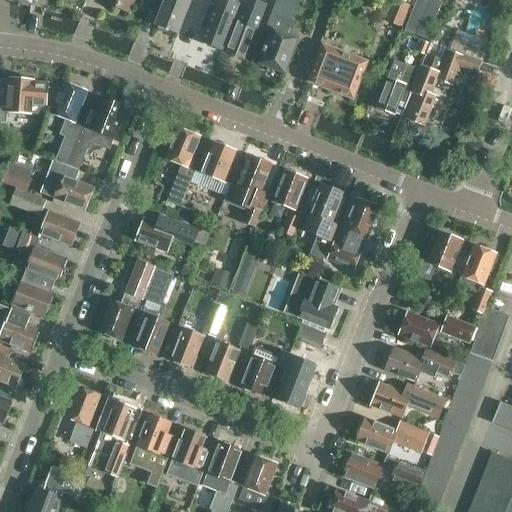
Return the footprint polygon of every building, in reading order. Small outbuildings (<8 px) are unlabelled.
[(129,13),(134,0),(104,0),(103,3),(129,13)] [(178,34),(191,0),(165,0),(155,25),(178,34)] [(202,43),(221,51),(239,6),(223,0),(211,0),(201,25),(208,27),(202,43)] [(289,37),(302,0),(277,0),(266,31),(272,33),(260,65),(285,74),(298,40),(289,37)] [(404,26),(413,5),(400,0),(396,0),(388,19),(404,26)] [(245,60),(257,30),(244,25),(247,17),(237,13),(233,22),(238,24),(226,53),(245,60)] [(354,100),(364,72),(339,62),(342,53),(323,45),(308,83),(354,100)] [(425,126),(436,97),(427,94),(433,79),(452,86),(459,67),(478,74),(482,63),(448,51),(439,73),(421,66),(413,88),(418,90),(406,119),(425,126)] [(395,115),(406,86),(400,83),(407,66),(395,61),(388,79),(377,108),(395,115)] [(10,82),(0,80),(0,112),(7,113),(31,115),(32,106),(46,107),(51,108),(58,89),(47,88),(48,84),(34,83),(34,82),(10,80),(10,82)] [(75,124),(87,93),(65,85),(52,115),(64,120),(75,124)] [(114,140),(126,109),(101,99),(97,110),(90,108),(83,127),(75,124),(64,120),(59,131),(66,133),(55,162),(79,172),(90,143),(110,150),(114,140)] [(189,165),(200,138),(178,129),(166,160),(162,172),(191,184),(196,171),(195,171),(196,168),(189,165)] [(202,186),(226,196),(231,185),(224,182),(236,152),(226,148),(225,146),(219,144),(216,145),(213,144),(202,173),(196,171),(191,184),(173,230),(176,231),(172,240),(184,245),(185,241),(205,248),(211,234),(187,225),(202,186)] [(259,197),(272,167),(261,162),(260,160),(255,158),(252,159),(249,158),(237,188),(259,197)] [(295,211),(307,181),(297,177),(296,174),(290,172),(288,173),(285,172),(273,202),(288,208),(295,211)] [(84,211),(93,188),(62,177),(54,199),(84,211)] [(79,224),(49,212),(43,210),(46,201),(37,197),(41,187),(20,179),(10,206),(40,217),(39,220),(45,222),(40,235),(71,246),(72,244),(74,242),(76,237),(75,234),(79,224)] [(331,225),(343,195),(321,186),(307,220),(304,228),(315,233),(314,235),(331,242),(337,227),(331,225)] [(366,240),(379,209),(356,200),(339,244),(334,243),(328,260),(354,271),(361,253),(359,253),(364,239),(366,240)] [(293,238),(300,219),(293,216),(295,211),(288,208),(284,217),(288,218),(282,234),(293,238)] [(167,253),(172,240),(176,231),(173,230),(145,219),(137,242),(167,253)] [(66,259),(35,248),(38,238),(12,228),(9,237),(16,240),(13,248),(32,255),(26,270),(55,281),(57,282),(58,279),(61,278),(63,272),(62,270),(66,259)] [(457,255),(463,242),(438,233),(424,268),(436,272),(438,268),(450,273),(457,255)] [(484,286),(496,256),(474,247),(469,259),(461,277),(458,285),(477,292),(470,311),(483,316),(493,292),(482,287),(483,286),(484,286)] [(245,294),(262,257),(249,251),(232,288),(245,294)] [(461,277),(469,259),(457,255),(450,273),(461,277)] [(139,313),(156,268),(137,261),(133,272),(134,272),(121,305),(111,301),(99,332),(122,341),(133,311),(139,313)] [(165,311),(175,273),(156,268),(146,306),(165,311)] [(50,294),(55,281),(26,270),(21,283),(50,294)] [(334,306),(340,291),(317,281),(316,284),(312,282),(313,281),(302,276),(287,314),(328,330),(329,327),(332,326),(334,320),(333,318),(337,307),(334,306)] [(52,295),(50,294),(21,283),(13,306),(43,317),(45,315),(47,313),(49,308),(48,305),(52,295)] [(38,330),(8,319),(11,311),(0,306),(0,326),(4,328),(0,338),(0,341),(30,353),(31,350),(33,349),(35,343),(34,341),(38,330)] [(487,308),(479,331),(501,339),(509,316),(487,308)] [(215,338),(224,315),(211,310),(202,333),(215,338)] [(430,348),(439,325),(408,313),(400,336),(430,348)] [(157,355),(169,324),(147,315),(135,346),(137,347),(138,350),(144,352),(147,351),(157,355)] [(465,340),(470,329),(448,319),(443,330),(465,340)] [(251,351),(259,329),(247,324),(239,346),(251,351)] [(321,348),(326,335),(302,325),(296,338),(321,348)] [(192,368),(204,338),(182,329),(177,341),(170,360),(173,361),(174,363),(180,366),(182,364),(192,368)] [(493,362),(501,339),(479,331),(470,354),(493,362)] [(228,382),(240,352),(217,343),(206,373),(208,374),(209,377),(215,379),(218,378),(228,382)] [(25,366),(9,360),(12,351),(0,346),(0,382),(16,388),(17,385),(19,384),(22,379),(21,376),(25,366)] [(450,379),(457,362),(426,350),(422,360),(394,349),(390,359),(388,360),(385,366),(387,368),(385,371),(416,383),(420,373),(435,379),(436,374),(450,379)] [(425,511),(438,511),(493,362),(470,354),(469,354),(451,403),(448,412),(439,438),(431,459),(426,472),(421,487),(413,508),(425,511)] [(263,396),(275,365),(253,357),(241,387),(244,388),(245,391),(250,393),(253,392),(263,396)] [(299,410),(311,379),(289,371),(276,401),(299,410)] [(402,418),(411,396),(380,384),(376,395),(373,395),(371,401),(372,404),(371,406),(402,418)] [(88,427),(100,397),(78,388),(66,419),(77,423),(74,433),(70,442),(87,448),(94,430),(88,427)] [(451,403),(426,393),(422,402),(448,412),(451,403)] [(11,401),(0,397),(0,422),(2,424),(3,421),(6,420),(8,414),(7,412),(11,401)] [(124,441),(136,411),(125,407),(124,404),(119,402),(116,403),(113,402),(101,433),(112,437),(105,452),(111,455),(104,473),(117,478),(126,455),(117,452),(122,441),(124,441)] [(511,407),(500,403),(492,424),(511,431),(511,407)] [(158,459),(171,424),(160,420),(159,418),(154,416),(151,417),(148,416),(134,453),(157,462),(146,490),(155,493),(167,463),(158,459)] [(74,433),(77,423),(66,419),(62,428),(74,433)] [(431,459),(439,438),(400,423),(397,431),(366,420),(362,430),(360,431),(357,437),(358,439),(357,442),(388,454),(389,451),(392,443),(431,459)] [(195,469),(206,438),(196,434),(195,432),(189,430),(187,431),(184,430),(172,460),(195,469)] [(246,489),(242,487),(230,483),(242,452),(231,448),(230,445),(225,443),(222,444),(219,443),(203,486),(217,491),(210,510),(213,511),(212,511),(229,511),(233,500),(241,503),(246,489)] [(426,472),(394,460),(396,454),(389,451),(388,454),(383,467),(352,455),(348,465),(345,466),(343,472),(344,475),(343,477),(374,489),(378,479),(391,484),(394,477),(421,487),(426,472)] [(511,511),(511,460),(492,453),(468,511),(511,511)] [(265,496),(277,466),(254,457),(242,487),(246,489),(265,496)] [(69,495),(76,476),(52,467),(45,486),(69,495)] [(56,511),(61,499),(37,490),(28,511),(56,511)] [(376,511),(377,510),(383,511),(409,511),(411,508),(372,493),(368,502),(338,490),(329,511),(376,511)] [(296,511),(298,507),(282,502),(278,511),(296,511)]
